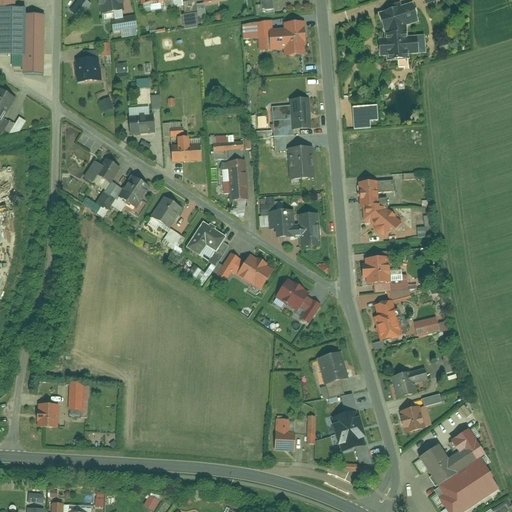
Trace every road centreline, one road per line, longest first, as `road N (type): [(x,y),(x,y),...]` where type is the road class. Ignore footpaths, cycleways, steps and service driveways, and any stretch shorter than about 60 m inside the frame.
road 1 (residential): [(55,109),(50,264),(22,364),(10,459)]
road 2 (tertiary): [(10,459),(236,473),(353,511)]
road 3 (residential): [(345,291),(55,109)]
road 4 (residential): [(320,0),(345,291)]
road 5 (residential): [(345,291),(391,457),(378,511)]
